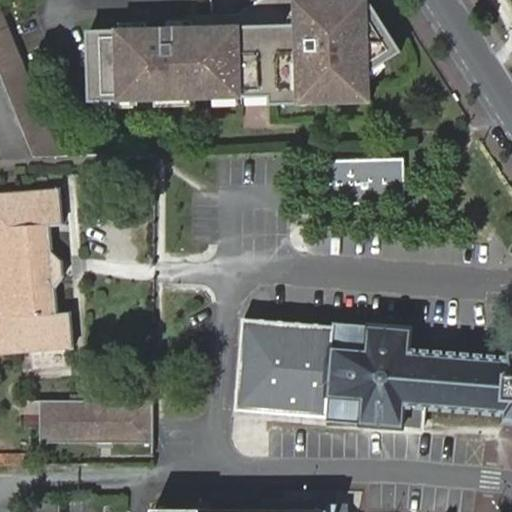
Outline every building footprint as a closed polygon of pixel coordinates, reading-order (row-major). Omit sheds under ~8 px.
[(294,0),(296,24),(266,25),(270,102),(287,102),(287,94),(299,93),(299,101),(340,100),(340,93),(352,92),(352,99),(369,99),(368,74),(404,54),(396,41),(389,45),(362,0),(294,0)] [(5,24),(0,25),(0,73),(14,107),(36,98),(5,24)] [(86,32),(89,102),(239,96),(237,26),(86,32)] [(36,98),(14,107),(30,158),(60,157),(36,98)] [(404,201),(403,160),(327,164),(328,204),(404,201)] [(58,189),(0,192),(0,351),(71,347),(69,310),(56,310),(53,280),(60,275),(59,261),(51,258),(49,225),(61,224),(58,189)] [(265,339),(266,322),(244,319),(244,321),(243,338),(265,339)] [(261,397),(261,416),(329,418),(329,425),(426,430),(428,404),(509,407),(508,420),(511,420),(511,346),(511,359),(412,354),(414,326),(335,321),(335,326),(266,322),(265,339),(243,338),(239,396),(261,397)] [(238,415),(261,416),(261,397),(239,396),(237,414),(238,415)] [(152,399),(40,399),(40,440),(152,440),(152,399)]
